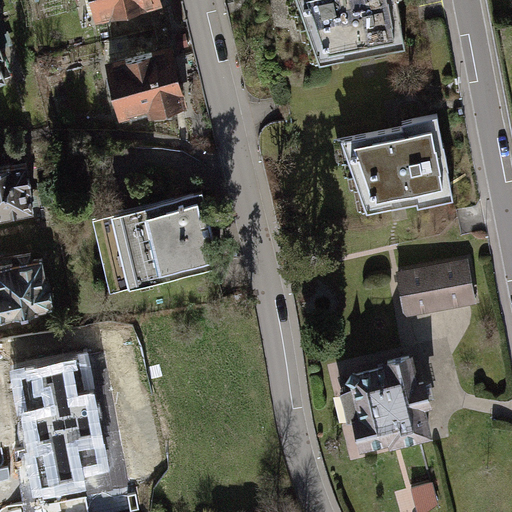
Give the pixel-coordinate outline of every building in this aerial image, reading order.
[(89,0),(94,24),(170,3),(169,0),(89,0)] [(397,0),(301,0),(325,63),(407,48),(397,0)] [(0,45),(0,84),(12,80),(0,45)] [(175,48),(109,64),(122,115),(159,106),(162,116),(190,109),(175,48)] [(440,115),(340,137),(368,209),(417,200),(420,206),(456,198),(440,115)] [(27,161),(0,165),(0,224),(37,218),(27,161)] [(116,211),(95,216),(110,287),(131,283),(152,278),(165,275),(220,263),(209,214),(206,202),(204,192),(122,210),(116,211)] [(46,254),(0,261),(0,319),(55,310),(46,254)] [(470,261),(394,275),(402,319),(478,305),(470,261)] [(85,357),(18,369),(38,485),(80,478),(78,469),(104,464),(85,357)] [(415,357),(345,374),(364,456),(434,440),(415,357)] [(435,477),(416,482),(423,511),(442,506),(435,477)] [(399,490),(404,511),(420,511),(414,487),(399,490)]
